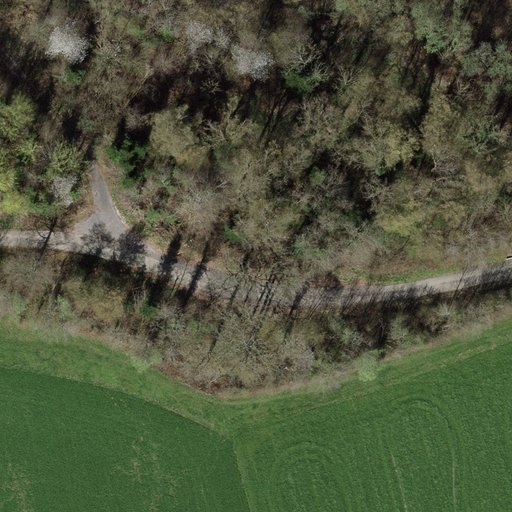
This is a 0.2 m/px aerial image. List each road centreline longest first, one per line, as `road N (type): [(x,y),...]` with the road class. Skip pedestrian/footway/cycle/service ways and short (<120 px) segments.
road 1 (track): [(511,150),(185,102),(53,54),(0,50)]
road 2 (unclassified): [(511,269),(395,292),(272,295),(111,250),(0,238)]
road 3 (track): [(8,54),(97,181),(111,250)]
